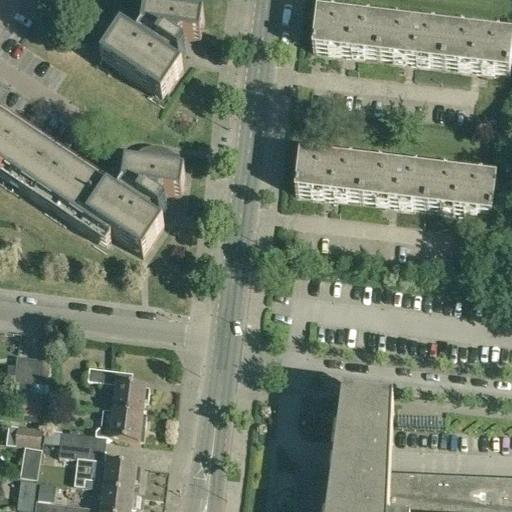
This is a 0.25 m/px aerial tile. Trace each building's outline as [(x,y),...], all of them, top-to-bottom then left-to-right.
[(123,31),(106,56),(102,62),(114,70),(163,103),(167,97),(184,72),(178,68),(195,42),(202,43),(205,20),(146,11),(143,34),(138,41),(123,31)] [(379,63),(383,24),(319,17),(314,55),(379,63)] [(449,32),(383,24),(379,63),(445,71),(449,32)] [(511,72),(511,39),(449,32),(445,71),(511,79),(511,72)] [(0,119),(0,178),(97,243),(107,250),(111,244),(114,240),(144,260),(165,229),(159,225),(171,201),(173,196),(183,200),(186,178),(182,177),(182,173),(181,170),(180,167),(178,163),(176,160),(174,158),(171,156),(168,154),(165,152),(161,151),(158,151),(154,151),(150,152),(147,153),(144,154),(141,156),(138,158),(135,161),(133,164),(132,167),(131,169),(127,168),(123,191),(119,198),(0,119)] [(361,206),(366,167),(302,159),(297,197),(361,206)] [(432,175),(366,167),(361,206),(427,214),(432,175)] [(499,183),(432,175),(427,214),(494,222),(499,183)] [(6,384),(16,386),(41,389),(44,364),(19,361),(18,370),(8,369),(6,384)] [(54,365),(44,364),(41,389),(51,390),(54,365)] [(105,402),(104,414),(144,419),(147,391),(133,389),(134,377),(91,372),(89,385),(118,389),(116,403),(105,402)] [(48,422),(50,402),(51,390),(41,389),(16,386),(15,392),(25,393),(22,419),(32,420),(48,422)] [(59,403),(50,402),(48,422),(57,423),(59,403)] [(511,511),(511,483),(391,478),(394,429),(394,415),(395,409),(345,403),(343,414),(335,475),(297,474),(295,511),(511,511)] [(140,447),(144,419),(104,414),(101,431),(96,436),(96,440),(63,436),(61,449),(81,452),(106,455),(108,443),(140,447)] [(43,433),(17,430),(15,449),(40,453),(43,433)] [(106,455),(81,452),(61,449),(59,462),(105,467),(106,455)] [(25,452),(20,481),(37,484),(42,454),(25,452)] [(108,466),(105,488),(90,486),(89,492),(105,494),(133,498),(135,484),(138,484),(140,472),(137,470),(108,466)] [(53,507),(55,490),(40,489),(38,505),(53,507)] [(105,494),(102,511),(83,511),(36,506),(35,511),(134,511),(136,498),(133,498),(105,494)]
